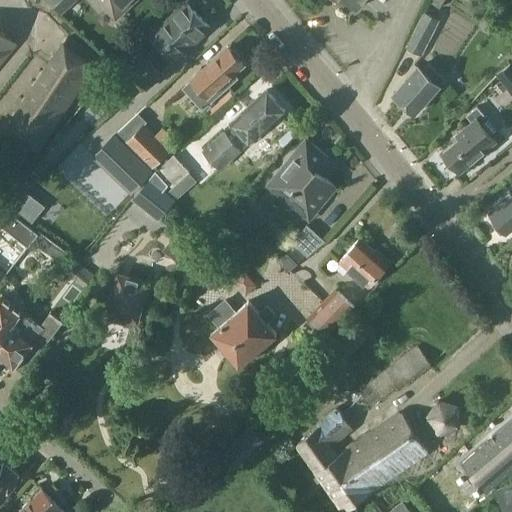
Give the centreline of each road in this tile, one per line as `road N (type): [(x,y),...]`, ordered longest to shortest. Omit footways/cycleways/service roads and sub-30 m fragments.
road 1 (residential): [(511,315),(256,0)]
road 2 (residential): [(119,511),(67,458),(0,412)]
